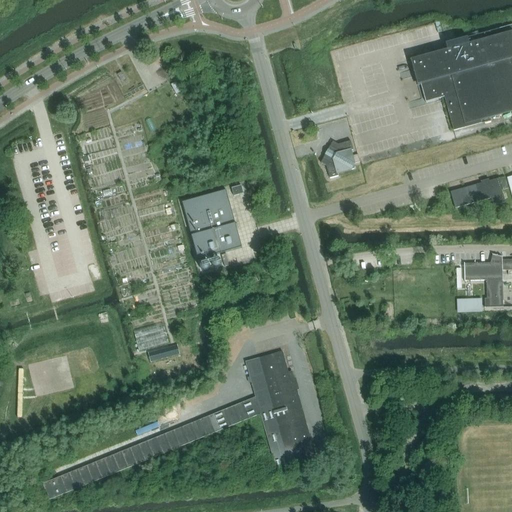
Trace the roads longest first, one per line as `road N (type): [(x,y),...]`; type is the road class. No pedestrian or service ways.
road 1 (unclassified): [(369,511),(367,453),(244,11)]
road 2 (secondary): [(0,103),(147,22)]
